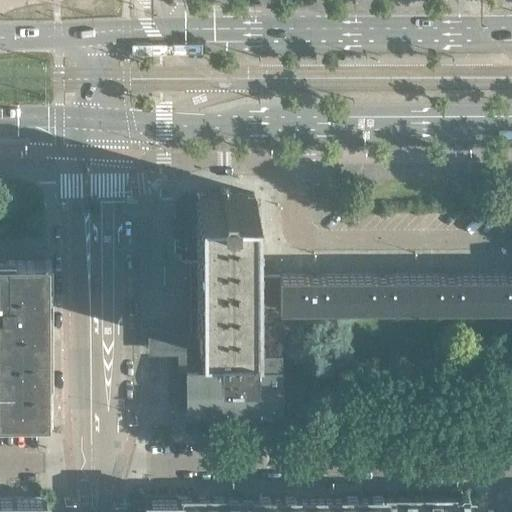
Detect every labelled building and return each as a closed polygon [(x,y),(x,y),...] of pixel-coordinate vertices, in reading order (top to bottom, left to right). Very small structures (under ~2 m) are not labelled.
[(279,305),(279,292),(279,274),(254,274),(254,192),(230,192),(230,188),(219,187),(219,192),(196,192),(196,262),(201,262),(201,274),(197,274),(197,330),(202,330),(202,367),(185,367),(185,414),(281,413),(281,367),(281,351),(250,351),(250,329),(254,329),(254,305),(279,305)] [(0,415),(44,415),(44,305),(44,260),(0,260),(0,415)] [(483,305),(483,273),(415,274),(415,305),(483,305)] [(511,304),(511,273),(483,273),(483,305),(511,304)] [(348,305),(348,274),(279,274),(279,292),(279,305),(279,306),(348,305)] [(415,305),(415,274),(348,274),(348,305),(415,305)] [(255,511),(256,495),(225,496),(224,511),(255,511)] [(281,511),(281,495),(256,495),(255,511),(281,511)] [(332,511),(333,495),(281,495),(281,511),(332,511)] [(358,511),(358,495),(333,495),(332,511),(358,511)] [(383,511),(384,495),(358,495),(358,511),(383,511)] [(409,511),(409,495),(384,495),(383,511),(409,511)] [(434,511),(434,495),(409,495),(409,511),(434,511)] [(473,511),(474,495),(434,495),(434,511),(473,511)] [(44,511),(45,496),(0,496),(0,511),(44,511)] [(194,511),(194,496),(145,496),(144,511),(194,511)] [(224,511),(225,496),(194,496),(194,511),(224,511)]
